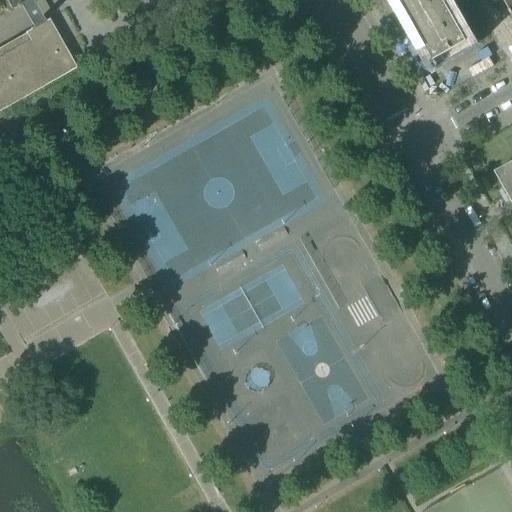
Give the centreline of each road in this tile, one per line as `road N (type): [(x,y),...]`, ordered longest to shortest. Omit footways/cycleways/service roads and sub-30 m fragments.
road 1 (residential): [(511,315),(414,142)]
road 2 (residential): [(414,142),(333,0)]
